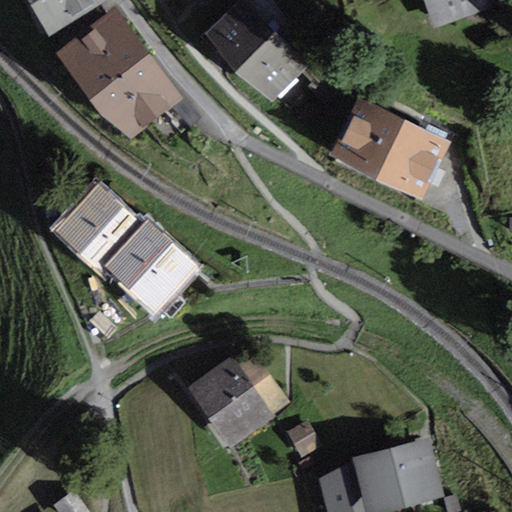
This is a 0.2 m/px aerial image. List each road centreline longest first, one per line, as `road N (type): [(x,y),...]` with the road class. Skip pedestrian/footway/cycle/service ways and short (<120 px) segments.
road 1 (residential): [(511,270),(237,135),(137,0)]
road 2 (residential): [(100,370),(113,466),(135,511)]
